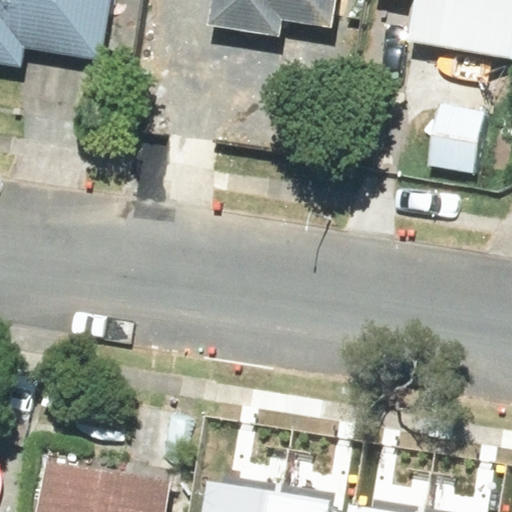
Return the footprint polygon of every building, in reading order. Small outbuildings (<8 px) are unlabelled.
[(0,0),(0,69),(32,75),(35,57),(110,69),(121,0),(0,0)] [(350,0),(225,0),(220,34),(292,45),(294,29),(344,37),(350,0)] [(511,65),(511,0),(428,0),(420,51),(511,65)] [(493,117),(448,109),(437,172),(482,179),(493,117)] [(50,511),(179,511),(185,484),(59,462),(50,511)] [(220,486),(215,511),(342,511),(343,506),(220,486)]
